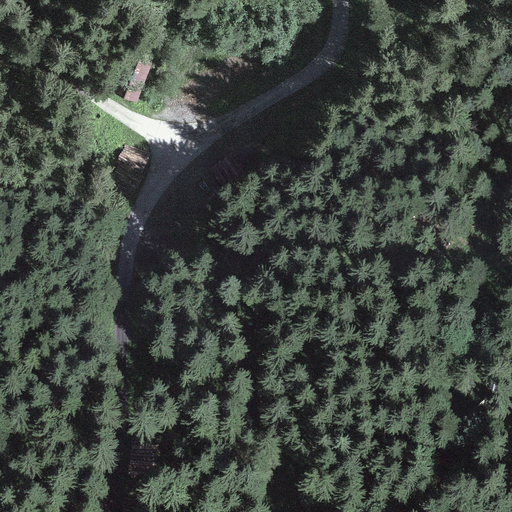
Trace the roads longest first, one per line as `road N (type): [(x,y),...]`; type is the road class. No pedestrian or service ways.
road 1 (track): [(0,30),(173,142),(125,259),(109,511)]
road 2 (unclassified): [(340,0),(335,41),(316,69),(222,125),(173,142)]
